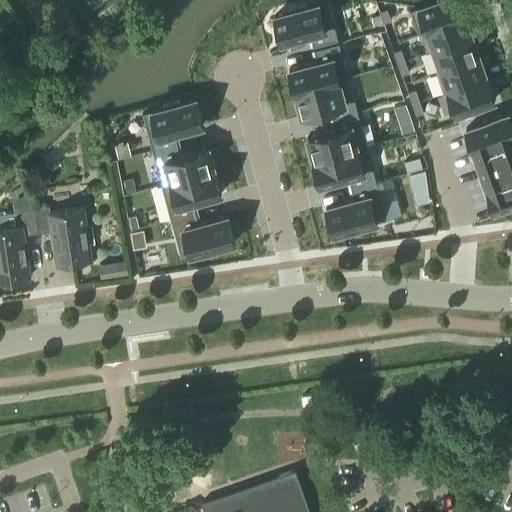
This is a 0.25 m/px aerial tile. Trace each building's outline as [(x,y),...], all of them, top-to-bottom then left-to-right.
[(459,0),(439,0),(410,10),(418,34),(427,31),(426,30),(465,16),(459,0)] [(290,11),(274,16),(281,42),(310,34),(313,47),(338,40),(328,1),(306,7),(306,5),(290,9),(290,11)] [(387,9),(379,12),(380,14),(383,23),(391,20),(387,9)] [(380,14),(372,16),(374,25),(383,23),(380,14)] [(465,16),(426,30),(427,31),(434,50),(472,37),(465,16)] [(472,37),(434,50),(440,69),(441,70),(479,57),(472,37)] [(317,62),(289,70),(295,93),(348,78),(339,43),(314,50),(317,62)] [(401,49),(394,51),(398,63),(405,60),(401,49)] [(440,69),(436,71),(444,93),(448,92),(448,91),(486,78),(479,57),(441,70),(440,69)] [(405,60),(398,63),(402,74),(409,71),(405,60)] [(348,78),(295,93),(301,116),(330,108),(332,120),(357,113),(348,78)] [(486,78),(448,91),(448,92),(456,113),(494,100),(486,78)] [(415,89),(408,92),(412,103),(420,101),(415,89)] [(164,107),(142,113),(152,151),(177,144),(174,133),(203,125),(196,98),(180,103),(179,101),(163,105),(164,107)] [(420,101),(412,103),(416,115),(424,112),(420,101)] [(405,103),(394,107),(397,115),(408,111),(405,103)] [(335,131),(307,138),(314,161),(367,147),(357,113),(332,120),(335,131)] [(511,126),(508,113),(466,128),(494,210),(511,203),(511,126)] [(177,144),(152,151),(162,185),(215,171),(209,147),(180,155),(177,144)] [(367,147),(314,161),(320,184),(348,177),(351,188),(376,181),(367,147)] [(419,158),(404,161),(406,171),(421,167),(419,158)] [(215,171),(162,185),(171,219),(196,213),(193,201),(221,194),(215,171)] [(132,177),(122,179),(125,191),(135,189),(132,177)] [(354,199),(326,207),(333,233),(349,229),(350,235),(366,230),(365,225),(385,219),(386,219),(401,215),(391,177),(376,181),(351,188),(354,199)] [(33,209),(37,233),(51,231),(56,265),(90,260),(88,244),(93,243),(90,227),(85,228),(82,208),(66,211),(66,210),(63,210),(63,211),(49,213),(48,207),(33,209)] [(23,235),(37,233),(33,209),(18,211),(18,212),(0,214),(0,224),(0,228),(0,281),(29,277),(23,235)] [(196,213),(171,219),(181,257),(202,251),(204,257),(220,252),(218,247),(234,243),(227,216),(199,224),(196,213)] [(136,214),(128,216),(131,229),(138,227),(136,214)] [(143,228),(130,231),(133,248),(146,245),(143,228)] [(124,261),(99,265),(101,278),(126,274),(124,261)] [(386,386),(372,388),(373,401),(387,399),(386,386)] [(312,395),(302,396),(303,406),(312,406),(312,395)] [(310,511),(295,470),(201,503),(204,511),(310,511)]
